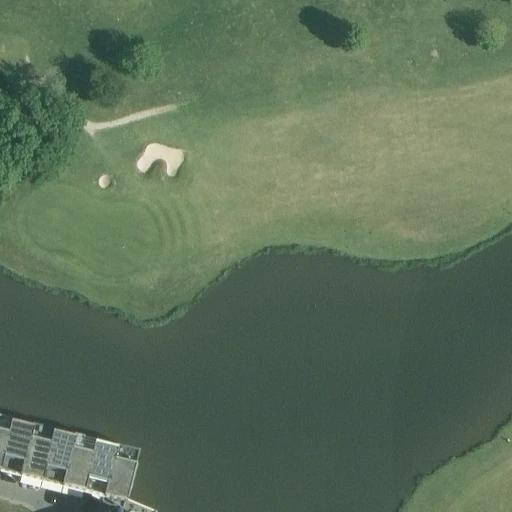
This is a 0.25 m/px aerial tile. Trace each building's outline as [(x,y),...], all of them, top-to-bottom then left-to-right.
[(0,467),(12,421),(0,417),(0,467)] [(12,421),(0,467),(0,472),(20,477),(33,426),(32,426),(31,428),(12,423),(13,421),(12,421)] [(54,431),(33,426),(20,477),(41,483),(54,431)] [(54,431),(41,483),(62,488),(74,436),(73,436),(73,438),(54,434),(55,431),(54,431)] [(95,441),(74,436),(62,488),(83,493),(95,441)] [(95,441),(83,493),(103,498),(116,447),(115,446),(115,449),(96,444),(97,442),(95,441)] [(138,452),(116,447),(103,498),(126,504),(129,490),(130,490),(136,467),(135,467),(138,452)]
